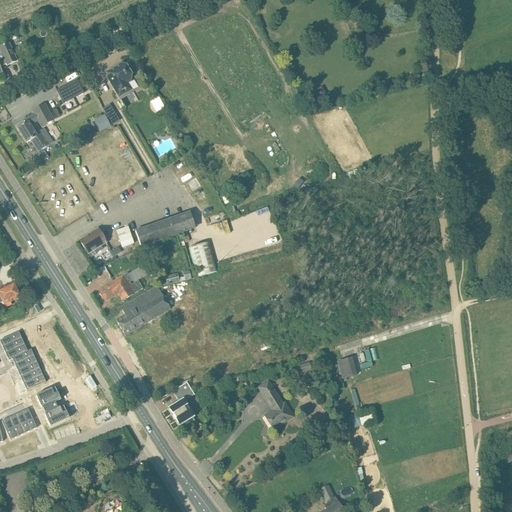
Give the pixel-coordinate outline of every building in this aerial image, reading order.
[(49,26),(55,24),(52,17),(46,19),(49,26)] [(355,29),(358,35),(361,34),(362,36),(366,33),(362,25),(355,29)] [(0,46),(0,73),(3,72),(0,67),(6,64),(6,66),(17,61),(8,43),(0,46)] [(132,75),(126,65),(124,66),(123,64),(109,72),(112,77),(108,79),(119,97),(129,91),(123,81),(132,75)] [(77,80),(56,91),(63,104),(65,103),(84,94),(81,89),(88,85),(84,78),(77,81),(77,80)] [(326,95),(322,86),(313,90),(317,99),(326,95)] [(149,101),(154,112),(163,108),(158,97),(149,101)] [(44,104),(33,110),(34,113),(39,121),(42,127),(53,121),(44,104)] [(109,105),(103,108),(109,117),(113,124),(120,120),(116,113),(110,104),(109,105)] [(26,125),(19,129),(28,143),(32,140),(39,152),(50,145),(41,131),(35,135),(30,127),(38,122),(39,121),(34,113),(34,114),(23,120),(26,125)] [(93,120),(100,132),(111,126),(105,114),(93,120)] [(308,197),(319,192),(318,191),(316,187),(306,191),(308,195),(308,197)] [(180,216),(135,232),(141,248),(186,232),(180,216)] [(122,248),(134,244),(128,227),(116,231),(122,248)] [(98,231),(80,242),(85,249),(84,251),(87,254),(88,254),(89,255),(90,258),(96,254),(95,254),(103,249),(102,247),(106,244),(98,231)] [(210,242),(189,248),(197,278),(218,272),(210,242)] [(183,272),(185,281),(191,279),(189,271),(183,272)] [(119,294),(123,301),(143,289),(138,281),(131,285),(130,283),(132,282),(128,274),(99,291),(105,302),(119,294)] [(165,277),(167,285),(179,282),(177,274),(165,277)] [(0,289),(0,303),(2,302),(3,305),(10,302),(20,298),(13,284),(0,289)] [(116,321),(126,336),(170,310),(155,286),(120,307),(125,315),(116,321)] [(19,332),(0,340),(0,342),(3,348),(22,339),(19,332)] [(22,339),(3,348),(5,354),(25,346),(22,339)] [(25,346),(5,354),(9,361),(12,359),(27,352),(25,346)] [(27,352),(12,359),(15,366),(34,357),(31,350),(27,352)] [(34,357),(15,366),(18,372),(37,363),(34,357)] [(345,360),(337,362),(338,365),(335,366),(337,374),(340,374),(341,380),(349,378),(345,360)] [(309,362),(297,366),(299,374),(312,370),(309,362)] [(37,363),(18,372),(21,378),(40,370),(37,363)] [(40,370),(21,378),(24,385),(43,376),(40,370)] [(43,376),(24,385),(27,391),(46,383),(43,376)] [(294,417),(284,403),(283,404),(268,382),(258,389),(272,411),(263,417),(273,431),(294,417)] [(172,392),(178,402),(168,408),(172,415),(173,415),(176,420),(175,420),(179,427),(184,425),(185,427),(194,421),(193,419),(195,418),(191,411),(190,411),(187,406),(185,402),(195,396),(187,383),(172,392)] [(55,387),(36,396),(42,409),(43,408),(55,403),(57,402),(61,400),(58,394),(55,387)] [(167,404),(175,401),(172,394),(164,397),(167,404)] [(45,414),(44,415),(50,428),(66,421),(69,419),(67,413),(63,406),(58,409),(45,414)] [(28,410),(21,413),(30,432),(37,428),(28,410)] [(372,411),(344,419),(348,430),(376,423),(372,411)] [(21,413),(15,416),(23,435),(30,432),(21,413)] [(15,416),(8,419),(17,438),(23,435),(15,416)] [(8,419),(2,422),(10,441),(17,438),(8,419)] [(334,497),(328,486),(320,489),(325,501),(334,497)] [(343,511),(335,498),(323,506),(326,510),(322,511),(343,511)]
